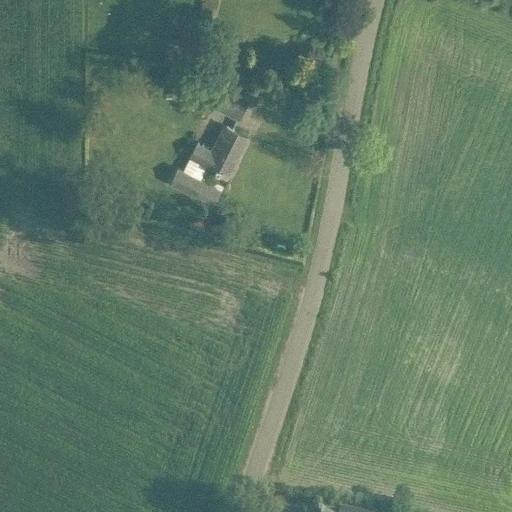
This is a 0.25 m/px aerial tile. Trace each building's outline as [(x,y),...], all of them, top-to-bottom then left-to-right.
[(197,49),(211,50),(213,17),(200,16),(197,49)] [(214,104),(221,107),(239,117),(249,97),(198,72),(191,90),(215,101),(214,104)] [(162,78),(160,94),(172,95),(174,80),(162,78)] [(178,166),(170,180),(213,201),(220,188),(199,179),(207,164),(228,174),(248,134),(224,122),(212,146),(198,139),(184,169),(178,166)] [(201,217),(187,221),(189,227),(195,226),(195,227),(203,226),(201,217)]
